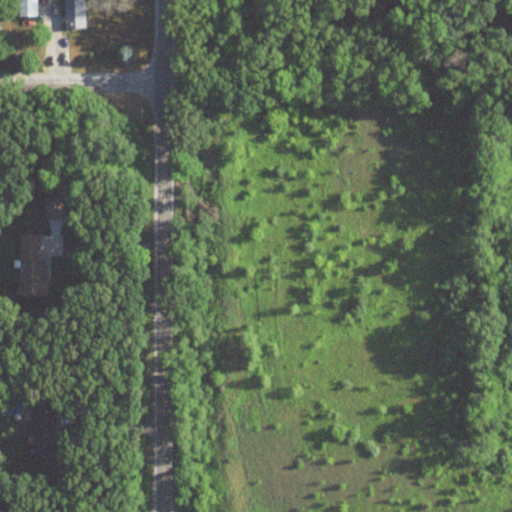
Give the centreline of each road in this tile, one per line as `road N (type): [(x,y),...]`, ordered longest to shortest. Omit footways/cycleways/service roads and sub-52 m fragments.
road 1 (residential): [(162,511),(163,0)]
road 2 (residential): [(163,83),(0,82)]
